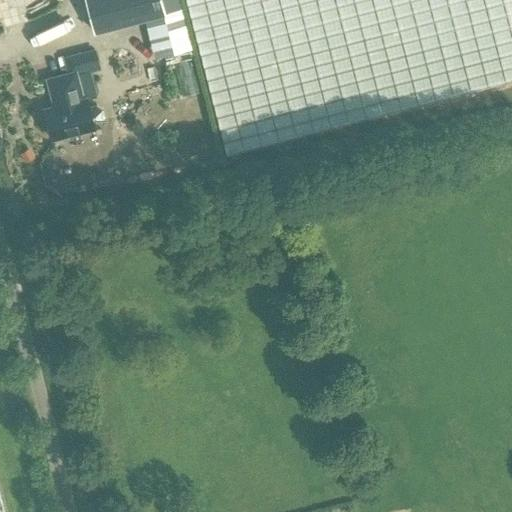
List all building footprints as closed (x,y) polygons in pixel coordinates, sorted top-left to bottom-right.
[(178,0),(86,0),(95,32),(165,13),(181,9),(178,0)] [(511,0),(185,0),(225,153),(511,78),(511,0)] [(87,100),(82,101),(76,76),(99,69),(94,50),(63,57),(68,74),(48,79),(55,106),(44,109),(51,139),(56,138),(59,139),(65,138),(66,135),(79,131),(82,133),(88,132),(90,129),(94,128),(101,126),(104,120),(102,110),(95,106),(89,107),(87,100)] [(177,72),(183,96),(198,92),(191,68),(177,72)] [(201,100),(159,112),(163,128),(190,120),(195,140),(211,135),(201,100)]
